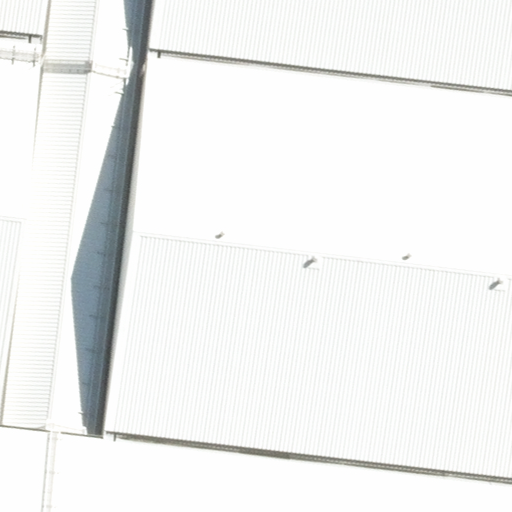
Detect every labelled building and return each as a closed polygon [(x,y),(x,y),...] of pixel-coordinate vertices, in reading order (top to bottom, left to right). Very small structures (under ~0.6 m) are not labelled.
[(0,374),(0,440),(88,454),(133,65),(140,0),(40,0),(35,56),(0,374)] [(0,0),(0,51),(35,56),(40,0),(0,0)] [(511,0),(140,0),(133,65),(511,107),(511,0)] [(0,51),(0,374),(35,56),(0,51)] [(88,454),(511,500),(511,107),(133,65),(88,454)] [(0,511),(511,511),(511,500),(88,454),(0,440),(0,511)]
